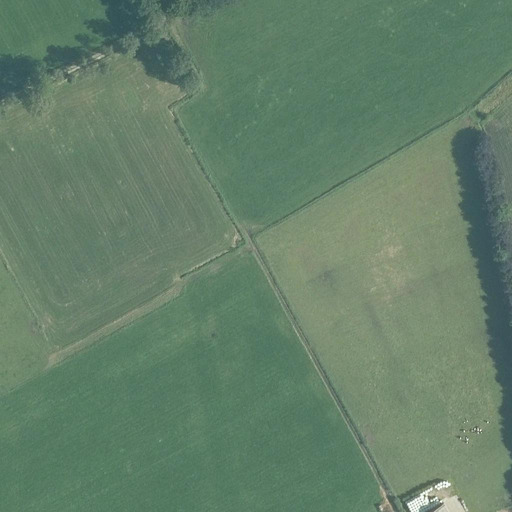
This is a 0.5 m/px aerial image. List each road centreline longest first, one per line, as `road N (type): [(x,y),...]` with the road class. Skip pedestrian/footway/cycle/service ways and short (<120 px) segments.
road 1 (track): [(166,20),(207,89),(175,110),(250,245),(41,361)]
road 2 (track): [(250,245),(397,511)]
road 3 (track): [(0,104),(156,28),(161,0)]
